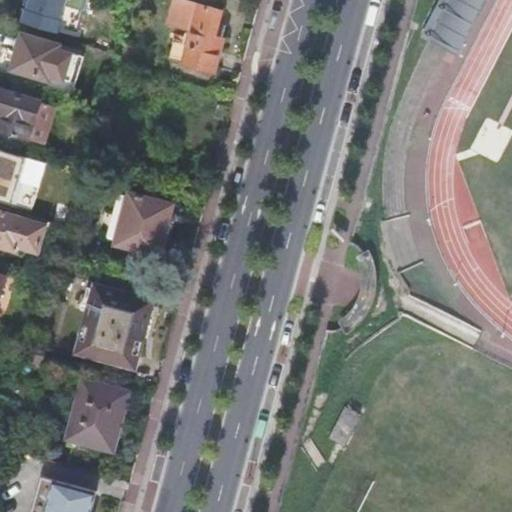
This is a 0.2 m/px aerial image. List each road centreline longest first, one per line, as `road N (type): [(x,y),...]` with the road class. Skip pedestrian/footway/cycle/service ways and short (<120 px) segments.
road 1 (primary): [(311,0),(172,511)]
road 2 (primary): [(216,511),(354,0)]
